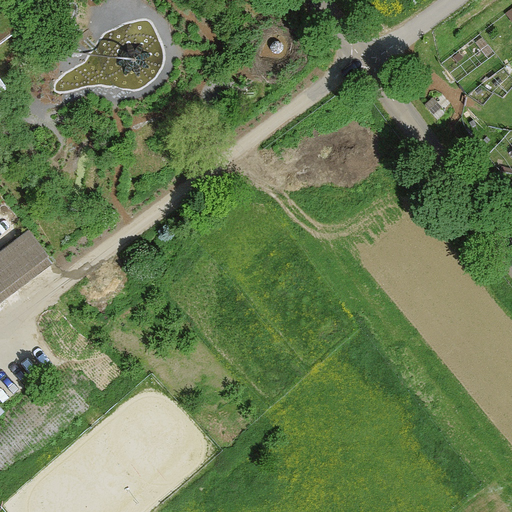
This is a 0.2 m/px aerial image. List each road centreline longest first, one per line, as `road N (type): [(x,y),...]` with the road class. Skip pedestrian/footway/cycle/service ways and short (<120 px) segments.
road 1 (track): [(0,327),(370,60)]
road 2 (track): [(235,155),(511,511)]
road 3 (tertiary): [(511,251),(323,0)]
road 4 (track): [(405,35),(447,96),(497,131)]
